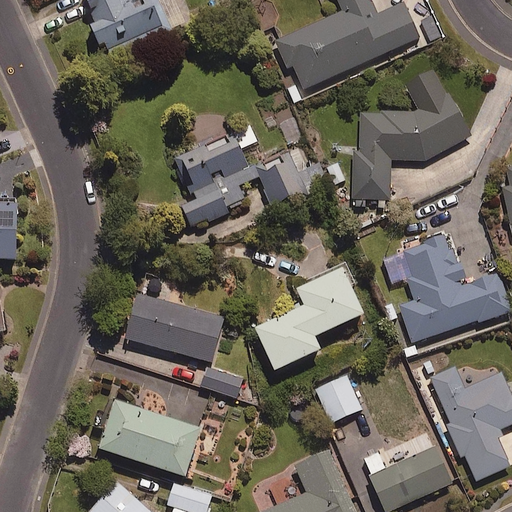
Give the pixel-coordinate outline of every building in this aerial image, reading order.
[(86,0),(99,27),(94,29),(103,48),(106,47),(113,60),(188,26),(175,0),(86,0)] [(338,0),(345,15),(278,45),(290,72),(296,69),(306,93),(422,42),(406,6),(380,18),(371,0),(338,0)] [(474,140),(440,74),(411,89),(417,115),(362,114),(361,155),(357,155),(356,209),(367,209),(367,202),(391,203),(392,163),(428,164),(474,140)] [(252,173),(237,137),(177,161),(195,204),(186,207),(195,231),(234,215),(232,210),(248,203),(242,188),(261,180),(274,211),(309,197),(297,168),(303,165),(298,153),(252,173)] [(511,168),(506,170),(511,189),(503,191),(511,230),(511,168)] [(0,263),(23,264),(23,210),(0,209),(0,263)] [(465,290),(448,239),(405,254),(414,279),(409,281),(417,304),(402,309),(415,346),(511,312),(500,278),(465,290)] [(368,321),(346,273),(301,294),(309,312),(260,334),(280,377),(325,356),(319,343),(368,321)] [(227,321),(141,298),(129,343),(215,366),(227,321)] [(469,391),(459,369),(433,381),(453,427),(449,428),(463,461),(467,459),(478,485),(511,469),(497,435),(511,428),(511,393),(504,376),(469,391)] [(245,382),(211,371),(204,390),(239,401),(245,382)] [(364,413),(349,379),(321,392),(336,425),(364,413)] [(205,435),(119,407),(103,455),(190,483),(205,435)] [(399,511),(455,487),(438,450),(388,472),(381,456),(367,463),(379,491),(362,499),(367,511),(399,511)] [(356,511),(334,455),(299,470),(310,498),(274,511),(356,511)] [(149,511),(119,485),(95,511),(149,511)] [(209,511),(214,498),(176,486),(169,508),(181,511),(209,511)]
